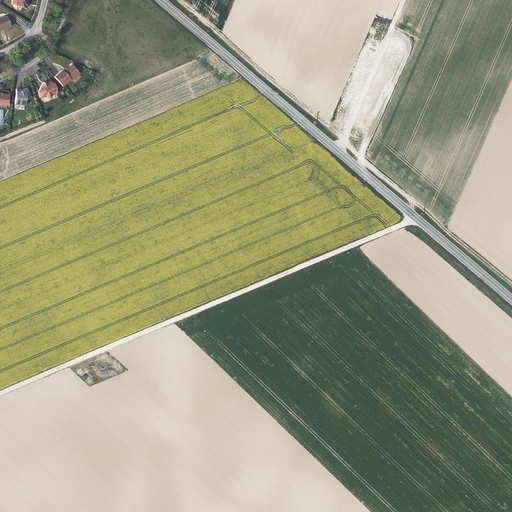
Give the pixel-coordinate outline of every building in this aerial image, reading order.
[(0,29),(10,26),(6,16),(0,18),(0,29)] [(53,77),(61,86),(69,79),(70,80),(79,73),(71,64),(66,69),(63,71),(62,70),(53,77)] [(51,95),(56,93),(54,83),(51,84),(51,82),(49,83),(49,84),(46,83),(45,84),(43,83),(38,92),(40,98),(45,96),(49,98),(51,95)] [(20,90),(16,89),(14,105),(25,106),(26,100),(31,98),(26,88),(20,91),(20,90)] [(0,104),(7,105),(8,94),(0,93),(0,104)]
